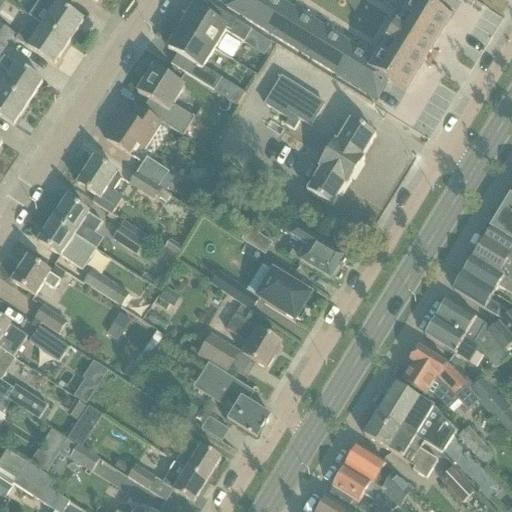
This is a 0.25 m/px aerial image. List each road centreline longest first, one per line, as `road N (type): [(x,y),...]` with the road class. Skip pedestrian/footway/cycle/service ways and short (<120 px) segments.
road 1 (residential): [(511,42),(290,391),(288,414)]
road 2 (residential): [(303,511),(511,166)]
road 3 (primary): [(303,447),(511,109)]
road 4 (residential): [(0,242),(172,0)]
